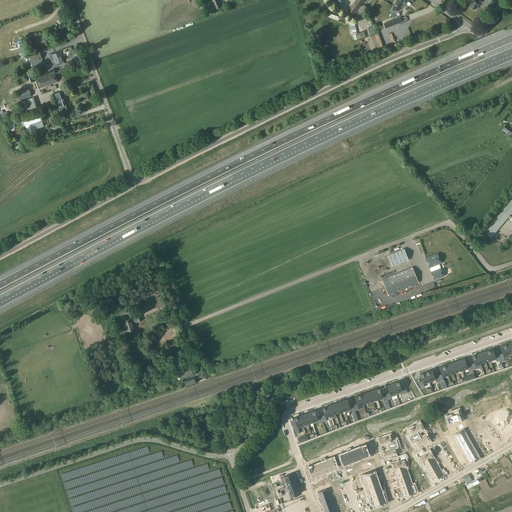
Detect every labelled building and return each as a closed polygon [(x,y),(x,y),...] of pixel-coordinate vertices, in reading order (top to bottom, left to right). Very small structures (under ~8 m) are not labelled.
[(214,10),(220,7),(217,0),(204,0),(207,6),(206,6),(208,12),(214,10)] [(354,14),(364,0),(355,0),(348,10),(354,14)] [(396,0),(392,6),(398,11),(402,5),(404,6),(408,0),(407,0),(398,0),(397,1),(396,0)] [(470,6),(474,9),(475,7),(476,8),(481,2),(478,0),(472,0),(471,2),(472,3),(470,6)] [(496,3),(491,0),(484,0),(481,5),(490,12),(496,3)] [(391,27),(403,23),(401,17),(389,21),(391,27)] [(351,36),(357,35),(355,23),(348,24),(351,36)] [(363,34),(356,38),(358,43),(365,39),(363,34)] [(36,45),(46,42),(44,36),(38,38),(38,39),(34,40),(36,45)] [(34,62),(42,59),(40,52),(31,55),(34,62)] [(36,81),(32,70),(31,70),(30,65),(24,67),(25,72),(23,72),(26,83),(36,81)] [(57,82),(54,73),(37,79),(40,88),(57,82)] [(24,98),(31,96),(28,88),(17,92),(19,100),(24,98)] [(67,111),(65,105),(60,92),(54,94),(60,114),(67,111)] [(30,112),(36,110),(32,98),(31,96),(24,98),(25,101),(25,100),(30,112)] [(23,118),(28,116),(24,105),(18,107),(23,118)] [(31,141),(38,138),(33,124),(41,121),(39,114),(23,121),(31,141)] [(511,128),(506,125),(503,129),(507,132),(505,134),(509,137),(511,135),(511,128)] [(511,199),(484,231),(491,237),(511,213),(511,214),(511,199)] [(392,266),(408,260),(404,249),(388,255),(392,266)] [(429,270),(440,266),(437,257),(425,262),(429,270)] [(387,292),(417,283),(413,269),(383,279),(387,292)] [(433,281),(441,278),(438,270),(430,273),(433,281)] [(140,308),(142,312),(151,309),(159,307),(157,303),(140,308)] [(128,313),(129,316),(130,319),(122,321),(126,333),(136,329),(134,323),(142,320),(140,315),(136,316),(136,317),(132,318),(128,309),(120,312),(121,316),(128,313)] [(165,349),(168,349),(170,348),(171,350),(176,349),(175,346),(177,346),(176,342),(167,345),(164,345),(165,349)] [(502,353),(499,354),(501,360),(501,362),(505,361),(503,356),(503,355),(508,354),(509,354),(505,344),(500,346),(502,353)] [(493,349),(487,350),(490,360),(490,361),(496,359),(497,362),(501,360),(499,354),(495,356),(493,349)] [(487,350),(482,352),(485,362),(490,360),(487,350)] [(482,352),(477,354),(480,363),(485,362),(482,352)] [(474,363),(470,364),(473,370),(482,367),(480,363),(477,354),(472,356),(474,363)] [(464,358),(459,360),(462,370),(462,371),(468,369),(469,371),(473,370),(470,364),(467,365),(464,358)] [(459,360),(454,362),(457,371),(462,370),(459,360)] [(449,363),(445,365),(448,375),(448,376),(453,374),(453,373),(449,363)] [(448,375),(445,365),(439,367),(441,374),(438,375),(440,381),(443,380),(444,380),(442,377),(448,375)] [(432,370),(426,372),(429,381),(435,379),(436,383),(440,381),(438,375),(434,377),(434,376),(432,370)] [(422,381),(418,382),(421,388),(425,387),(423,383),(429,381),(426,372),(420,374),(422,381)] [(106,386),(105,382),(107,381),(107,378),(100,379),(102,388),(106,387),(107,393),(113,392),(112,388),(108,389),(107,385),(106,386)] [(398,381),(393,383),(397,395),(402,393),(403,394),(408,393),(404,387),(401,388),(398,381)] [(389,392),(385,394),(388,400),(391,398),(391,397),(397,395),(393,383),(387,385),(389,392)] [(388,401),(385,394),(382,395),(379,388),(374,390),(377,399),(383,397),(384,403),(388,401)] [(373,401),(369,391),(364,393),(368,402),(373,401)] [(363,404),(360,394),(354,396),(357,403),(353,405),(355,411),(359,409),(358,406),(363,404)] [(503,397),(497,399),(501,410),(507,408),(503,397)] [(345,413),(351,411),(351,412),(355,411),(353,405),(350,406),(347,399),(341,401),(345,410),(344,410),(345,413)] [(497,399),(492,400),(496,411),(501,410),(497,399)] [(492,400),(488,402),(492,413),(496,411),(492,400)] [(337,402),(332,404),(335,413),(340,412),(337,402)] [(488,402),(483,404),(487,414),(492,413),(488,402)] [(483,404),(479,405),(483,416),(487,414),(483,404)] [(479,405),(473,407),(477,418),(483,416),(479,405)] [(324,415),(321,416),(323,422),(326,421),(325,417),(331,415),(328,406),(322,408),(324,415)] [(315,410),(309,412),(311,417),(313,423),(312,423),(313,424),(319,422),(319,423),(323,422),(321,416),(317,417),(315,410)] [(456,411),(450,413),(451,415),(446,417),(448,425),(460,421),(456,411)] [(309,412),(304,414),(308,424),(312,423),(313,423),(311,417),(309,412)] [(304,414),(299,415),(303,426),(303,427),(308,425),(309,425),(308,424),(304,414)] [(297,425),(293,427),(296,434),(300,433),(298,428),(303,426),(299,415),(294,417),(297,425)] [(423,431),(419,424),(410,429),(413,435),(408,438),(410,441),(419,436),(418,434),(423,431)] [(464,432),(454,438),(456,442),(466,437),(464,432)] [(419,436),(410,441),(412,445),(417,443),(421,448),(430,443),(426,435),(421,439),(419,436)] [(389,436),(378,439),(381,447),(387,445),(388,448),(398,444),(396,440),(391,442),(389,436)] [(466,437),(456,442),(459,446),(468,441),(466,437)] [(468,441),(459,446),(461,450),(471,445),(468,441)] [(398,444),(388,448),(389,450),(383,452),(386,460),(396,456),(394,450),(399,448),(398,444)] [(471,445),(461,450),(464,454),(473,449),(471,445)] [(362,447),(359,448),(363,459),(369,457),(365,447),(363,448),(362,447)] [(359,448),(355,450),(359,461),(363,459),(359,448)] [(473,449),(464,454),(466,459),(476,453),(473,449)] [(355,450),(350,452),(354,462),(359,461),(355,450)] [(422,452),(416,455),(418,459),(420,458),(423,464),(433,458),(429,451),(423,455),(422,452)] [(350,452),(346,454),(350,464),(354,462),(350,452)] [(476,453),(466,459),(469,463),(478,458),(476,453)] [(346,454),(340,456),(345,466),(350,464),(346,454)] [(399,461),(392,464),(395,471),(406,468),(403,461),(406,460),(404,456),(398,459),(399,461)] [(333,458),(328,460),(332,471),(338,469),(333,458)] [(433,458),(423,464),(427,470),(436,464),(433,458)] [(328,460),(324,462),(328,473),(332,471),(328,460)] [(324,462),(319,464),(323,475),(328,473),(324,462)] [(319,464),(315,466),(319,476),(323,475),(319,464)] [(436,464),(427,470),(430,475),(440,470),(436,464)] [(499,464),(493,467),(501,481),(502,481),(500,479),(505,476),(506,479),(510,476),(506,470),(503,471),(499,464)] [(312,467),(309,468),(313,479),(319,476),(315,466),(312,467)] [(492,478),(488,480),(492,487),(501,481),(493,467),(493,468),(494,470),(489,473),(492,478)] [(406,468),(395,471),(397,478),(408,474),(406,468)] [(440,470),(430,475),(434,482),(443,476),(440,470)] [(283,483),(294,479),(294,476),(295,476),(294,473),(281,478),(283,483)] [(375,473),(365,476),(367,482),(377,478),(375,473)] [(408,474),(397,478),(399,484),(410,480),(408,474)] [(377,478),(367,482),(368,487),(379,483),(377,478)] [(287,487),(296,483),(294,479),(283,483),(284,487),(284,488),(287,487)] [(410,480),(399,484),(402,490),(412,486),(410,480)] [(379,483),(368,487),(370,491),(380,487),(379,483)] [(478,483),(470,487),(479,505),(487,501),(478,483)] [(412,486),(402,490),(404,497),(415,493),(412,486)] [(454,486),(448,490),(453,500),(458,497),(460,500),(464,498),(461,492),(458,493),(454,486)] [(380,487),(370,491),(371,496),(382,492),(380,487)] [(288,491),(290,497),(301,493),(300,490),(298,490),(298,488),(288,491)] [(328,489),(318,493),(319,498),(330,494),(328,489)] [(448,490),(441,494),(445,501),(443,502),(446,508),(450,506),(448,503),(453,500),(448,490)] [(382,492),(371,496),(373,500),(384,496),(382,492)] [(330,494),(319,498),(321,502),(331,499),(330,494)] [(384,496),(373,500),(375,506),(386,502),(384,496)] [(436,497),(430,500),(435,510),(441,507),(442,510),(446,508),(443,502),(440,504),(436,497)] [(331,499),(321,502),(323,507),(333,503),(331,499)] [(430,500),(423,504),(427,511),(425,511),(432,511),(435,510),(430,500)] [(333,503),(323,507),(324,511),(335,508),(333,503)]
